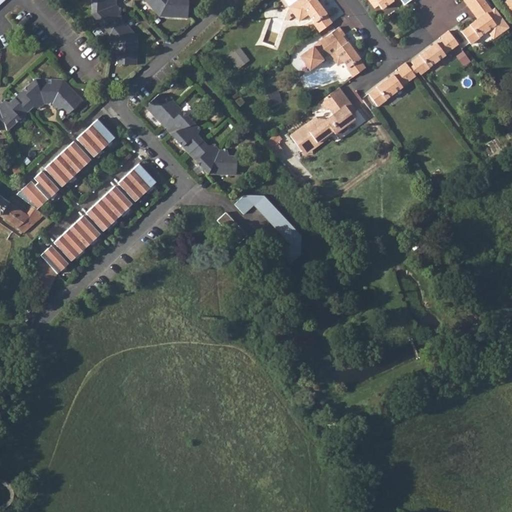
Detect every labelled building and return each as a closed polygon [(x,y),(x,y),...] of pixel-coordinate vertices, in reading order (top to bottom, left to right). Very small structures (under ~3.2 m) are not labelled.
[(91,0),(91,13),(95,12),(115,5),(115,0),(91,0)] [(145,0),(159,15),(166,0),(145,0)] [(166,0),(159,15),(187,17),(187,0),(166,0)] [(298,0),(290,6),(300,20),(309,13),(316,22),(315,23),(321,31),(326,27),(333,22),(329,15),(318,0),(298,0)] [(370,0),(373,4),(377,0),(383,9),(394,0),(370,0)] [(471,26),(463,32),(473,46),(482,40),(481,39),(497,27),(490,17),(494,14),(483,0),(464,0),(470,8),(475,14),(477,12),(481,18),(471,25),(471,26)] [(510,0),(507,0),(503,3),(511,14),(511,0),(511,1),(510,0)] [(95,12),(91,13),(110,34),(118,16),(121,11),(115,5),(95,12)] [(110,34),(108,39),(113,45),(137,37),(118,16),(110,34)] [(328,35),(327,36),(300,55),(311,69),(331,54),(338,64),(344,60),(348,66),(348,67),(354,76),(366,67),(360,59),(361,58),(348,41),(347,42),(343,36),(346,34),(340,27),(328,35)] [(420,57),(412,62),(421,75),(430,68),(430,67),(446,54),(460,44),(450,31),(442,37),(444,39),(438,43),(437,43),(420,56),(420,57)] [(137,37),(113,45),(112,52),(117,55),(117,63),(135,64),(137,37)] [(239,68),(250,60),(241,46),(230,54),(239,68)] [(407,63),(399,68),(400,70),(399,72),(395,75),(394,74),(377,87),(376,88),(369,93),(378,105),(387,99),(387,98),(403,86),(403,85),(416,76),(407,63)] [(35,79),(15,97),(27,111),(34,106),(38,108),(44,103),(35,79)] [(61,80),(35,79),(44,103),(52,103),(63,80),(61,80)] [(63,80),(52,103),(58,109),(63,107),(68,112),(82,100),(64,81),(63,80)] [(339,86),(320,100),(326,109),(329,106),(334,113),(326,118),(319,118),(309,125),(306,122),(290,134),(302,150),(316,139),(317,141),(333,129),(335,132),(355,117),(352,113),(356,110),(350,101),(345,104),(341,98),(345,95),(339,86)] [(145,106),(164,126),(174,103),(169,97),(163,99),(158,93),(145,106)] [(4,101),(0,104),(0,110),(7,129),(27,111),(15,97),(10,103),(4,101)] [(174,103),(164,126),(169,132),(193,123),(174,103)] [(92,157),(113,137),(96,119),(75,139),(92,157)] [(193,123),(169,132),(188,152),(202,140),(197,134),(199,129),(193,123)] [(271,136),(263,142),(274,155),(282,149),(271,136)] [(202,140),(188,152),(207,172),(218,150),(212,144),(206,145),(202,140)] [(90,159),(72,141),(43,168),(60,187),(90,159)] [(218,150),(207,172),(235,173),(236,155),(229,155),(226,150),(218,150)] [(137,163),(117,183),(134,201),(154,182),(137,163)] [(57,189),(40,171),(33,178),(37,182),(34,185),(30,181),(15,194),(35,210),(57,189)] [(114,186),(85,213),(102,231),(131,204),(114,186)] [(242,194),(233,203),(242,213),(252,204),(290,243),(280,253),(289,262),(299,252),(299,234),(262,194),(242,194)] [(0,215),(18,228),(22,232),(33,222),(28,216),(0,196),(0,215)] [(225,212),(216,220),(238,243),(247,235),(225,212)] [(82,215),(53,242),(70,261),(99,234),(82,215)] [(50,245),(38,256),(56,273),(67,263),(50,245)] [(41,263),(30,285),(42,292),(53,273),(41,263)] [(11,291),(8,297),(13,300),(16,293),(11,291)] [(13,300),(8,297),(7,297),(1,310),(8,313),(14,301),(13,300)]
